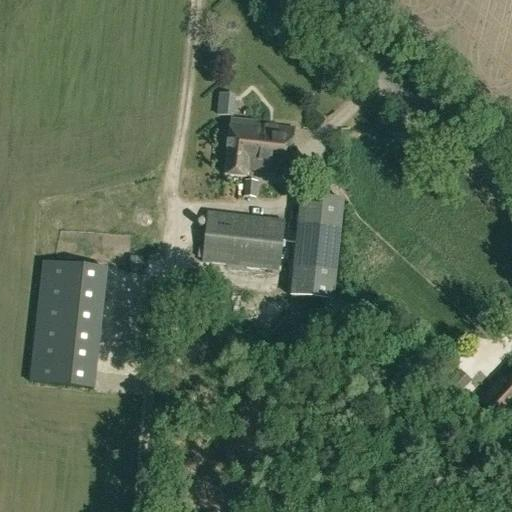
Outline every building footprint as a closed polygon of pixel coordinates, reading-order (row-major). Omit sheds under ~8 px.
[(223,179),(242,181),(243,172),(287,176),(292,131),(255,128),(256,124),(229,122),(223,179)] [(344,201),(300,197),(290,298),(333,303),(344,201)] [(202,264),(278,273),(285,221),(206,212),(202,264)] [(47,323),(107,321),(106,278),(55,280),(56,302),(47,302),(47,323)] [(68,362),(67,386),(79,387),(80,362),(68,362)] [(87,364),(87,394),(116,395),(116,365),(87,364)] [(471,382),(462,374),(459,371),(438,393),(450,403),(439,415),(460,435),(468,427),(463,423),(451,412),(461,401),(457,398),(471,382)] [(511,409),(508,406),(511,402),(511,376),(503,385),(499,380),(478,401),(496,419),(498,417),(501,419),(511,409)] [(0,391),(37,390),(37,382),(17,383),(17,378),(0,378),(0,391)] [(473,412),(461,401),(451,412),(463,423),(473,412)]
